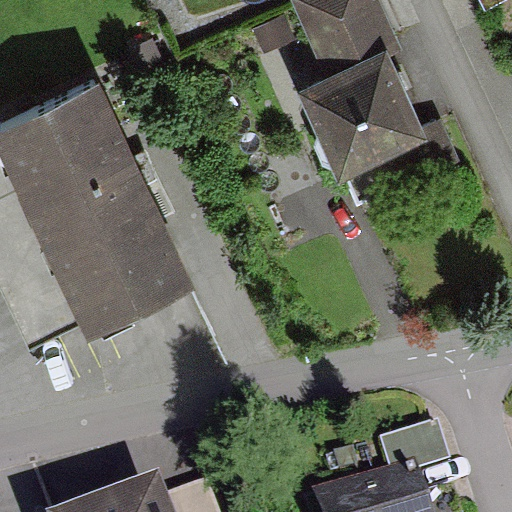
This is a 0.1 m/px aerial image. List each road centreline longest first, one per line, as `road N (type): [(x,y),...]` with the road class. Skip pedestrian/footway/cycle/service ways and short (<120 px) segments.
road 1 (unclassified): [(0,445),(460,349)]
road 2 (residential): [(511,192),(423,0)]
road 3 (residential): [(460,349),(504,511)]
